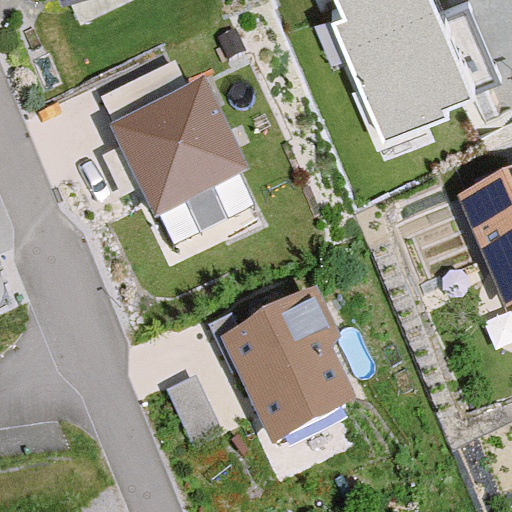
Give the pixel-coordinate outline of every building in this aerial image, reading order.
[(350,0),(323,0),(328,9),(350,0)] [(489,94),(451,0),(350,0),(328,9),(377,137),(489,94)] [(200,87),(107,130),(150,224),(244,182),(200,87)] [(511,183),(449,212),(496,317),(511,309),(511,183)] [(307,318),(221,350),(260,454),(347,422),(307,318)]
